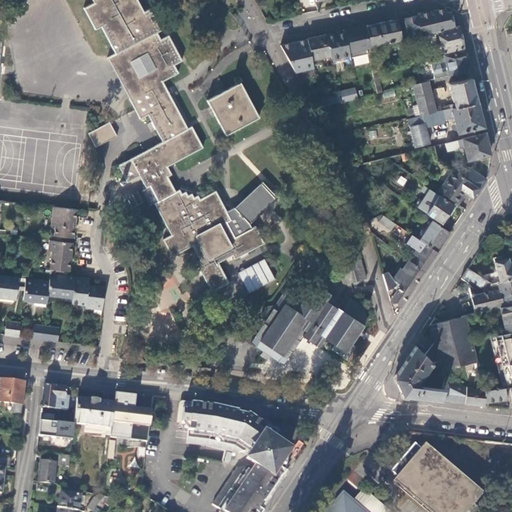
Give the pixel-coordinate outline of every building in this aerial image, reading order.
[(101,27),(116,55),(108,59),(129,98),(135,110),(140,119),(148,114),(152,122),(163,142),(187,129),(167,92),(161,81),(177,73),(172,66),(181,61),(168,36),(159,41),(155,32),(159,30),(148,9),(142,13),(135,0),(91,0),(94,4),(84,9),(95,31),(101,27)] [(449,7),(436,10),(441,29),(453,26),(450,13),(449,7)] [(436,10),(403,19),(406,29),(408,38),(437,31),(437,30),(441,29),(436,10)] [(395,19),(365,26),(369,48),(408,38),(406,29),(400,30),(400,27),(397,28),(395,19)] [(457,25),(453,26),(441,29),(437,30),(437,31),(442,52),(463,47),(460,36),(457,25)] [(349,57),(349,58),(367,54),(366,49),(369,48),(365,26),(343,32),(349,57)] [(331,61),(332,64),(340,62),(341,59),(349,57),(343,32),(325,35),(330,56),(331,61)] [(325,35),(306,40),(310,61),(325,57),(330,56),(325,35)] [(280,45),(294,72),(312,68),(310,61),(306,40),(280,45)] [(465,54),(463,49),(429,59),(434,79),(466,71),(463,60),(466,59),(465,54)] [(472,85),(470,78),(448,83),(453,104),(450,105),(451,108),(476,102),(472,85)] [(411,86),(414,94),(430,90),(428,81),(411,86)] [(219,127),(224,136),(258,118),(254,110),(239,83),(225,91),(215,96),(206,101),(209,108),(214,116),(219,127)] [(340,91),(343,102),(358,98),(355,87),(340,91)] [(394,89),(382,91),(383,99),(395,97),(394,89)] [(419,116),(435,112),(430,90),(414,94),(414,96),(419,115),(419,116)] [(414,116),(419,115),(414,96),(409,97),(414,116)] [(478,108),(476,102),(451,108),(435,112),(419,116),(407,119),(414,146),(429,143),(425,128),(444,123),(444,121),(453,119),(457,133),(482,127),(478,108)] [(88,134),(95,148),(117,136),(109,122),(99,127),(88,134)] [(232,256),(234,259),(258,246),(263,244),(254,227),(251,228),(249,224),(269,206),(277,198),(261,181),(244,197),(233,207),(228,210),(225,211),(215,192),(198,200),(196,197),(193,199),(190,194),(186,196),(184,192),(180,194),(178,190),(174,193),(166,177),(170,175),(165,167),(174,162),(201,148),(196,139),(190,127),(187,129),(163,142),(143,153),(131,160),(118,166),(128,185),(140,178),(145,189),(141,192),(149,208),(154,205),(171,237),(163,241),(172,257),(192,247),(199,261),(195,263),(211,292),(227,283),(217,263),(232,256)] [(485,138),(484,134),(444,143),(446,150),(458,148),(464,148),(467,160),(489,154),(485,138)] [(356,171),(354,165),(345,168),(347,174),(356,171)] [(479,189),(485,180),(469,169),(463,178),(479,189)] [(472,199),(479,189),(463,178),(452,170),(437,191),(456,204),(464,193),(472,199)] [(399,175),(396,183),(404,186),(407,179),(399,175)] [(426,213),(441,222),(452,205),(430,189),(426,195),(429,198),(428,200),(430,201),(427,205),(430,207),(426,213)] [(73,238),(75,211),(53,208),(51,227),(54,227),(53,241),(67,243),(67,238),(73,238)] [(373,218),(388,228),(392,222),(381,214),(373,218)] [(436,252),(449,233),(432,221),(418,240),(436,252)] [(423,272),(436,252),(418,240),(417,243),(419,244),(413,254),(417,256),(416,257),(418,259),(414,265),(423,272)] [(69,271),(72,244),(67,243),(53,241),(49,241),(48,252),(52,252),(49,275),(63,276),(63,270),(69,271)] [(341,266),(346,284),(351,283),(366,279),(359,255),(339,261),(341,266)] [(499,282),(511,278),(511,257),(494,262),(499,282)] [(275,279),(265,261),(240,275),(250,292),(275,279)] [(411,289),(423,272),(414,265),(408,261),(403,269),(400,267),(393,277),(394,278),(411,289)] [(492,284),(467,268),(461,278),(467,282),(473,287),(482,285),(488,289),(492,288),(492,284)] [(399,307),(411,289),(394,278),(393,277),(387,271),(382,274),(390,300),(399,307)] [(71,299),(74,277),(63,276),(49,275),(48,282),(47,296),(59,297),(58,301),(71,303),(71,299)] [(18,278),(0,276),(0,298),(15,300),(17,290),(24,291),(25,284),(17,284),(18,278)] [(100,310),(101,310),(104,288),(87,286),(88,279),(74,277),(71,299),(71,303),(70,304),(85,306),(85,308),(93,309),(93,314),(100,315),(100,310)] [(499,308),(511,304),(511,278),(499,282),(492,284),(492,288),(493,290),(470,296),(474,314),(499,308)] [(39,284),(25,282),(25,284),(24,291),(23,301),(34,302),(34,307),(45,308),(47,296),(48,282),(39,281),(39,284)] [(250,331),(244,339),(262,352),(260,355),(267,360),(270,357),(282,365),(300,340),(303,337),(318,347),(325,339),(334,345),(331,350),(347,361),(357,348),(351,344),(368,320),(362,308),(356,303),(349,299),(340,310),(337,308),(339,306),(331,300),(331,299),(328,297),(329,295),(315,285),(312,283),(285,289),(276,303),(274,306),(266,307),(262,314),(250,331)] [(505,332),(511,330),(511,304),(499,308),(505,332)] [(465,317),(429,325),(434,348),(440,371),(475,361),(465,317)] [(6,323),(4,336),(18,338),(20,324),(6,323)] [(34,326),(32,339),(41,341),(43,327),(34,326)] [(59,329),(43,327),(41,341),(56,343),(59,329)] [(511,330),(505,332),(491,336),(503,387),(509,386),(511,384),(511,330)] [(422,354),(415,346),(393,378),(402,396),(439,401),(442,390),(438,389),(437,384),(419,381),(427,369),(443,385),(445,378),(438,371),(431,364),(431,363),(426,358),(423,355),(422,354)] [(438,371),(440,371),(434,348),(432,348),(428,354),(426,352),(423,355),(426,358),(431,363),(431,364),(438,371)] [(442,390),(439,401),(484,406),(484,391),(471,388),(467,387),(445,377),(445,378),(443,385),(442,390)] [(24,384),(0,381),(0,404),(12,406),(11,414),(21,415),(24,384)] [(65,399),(66,388),(44,385),(41,408),(67,411),(68,399),(65,399)] [(484,391),(484,406),(488,407),(488,402),(503,400),(503,403),(507,402),(505,395),(508,395),(507,393),(510,392),(509,386),(503,387),(484,391)] [(133,408),(134,396),(114,394),(109,438),(146,442),(148,427),(149,427),(150,410),(133,408)] [(85,399),(76,398),(73,423),(84,424),(83,432),(108,435),(113,403),(98,401),(99,400),(95,398),(89,398),(89,400),(85,399)] [(257,511),(259,509),(256,507),(260,501),(263,497),(262,497),(260,500),(257,498),(261,493),(267,497),(270,493),(268,491),(281,470),(277,467),(279,464),(280,465),(284,458),(281,449),(276,443),(274,441),(272,440),(272,439),(272,438),(274,434),(255,421),(256,419),(247,413),(246,415),(245,416),(237,414),(217,410),(217,411),(213,410),(209,410),(209,409),(200,408),(196,407),(197,403),(183,402),(182,409),(183,410),(182,419),(186,420),(187,416),(189,416),(188,424),(178,422),(177,423),(186,424),(186,426),(188,427),(186,441),(205,443),(232,449),(239,453),(244,452),(247,448),(251,450),(254,465),(251,469),(247,466),(236,468),(212,504),(220,510),(218,511),(257,511)] [(71,439),(73,425),(39,421),(38,436),(71,439)] [(393,480),(430,511),(464,511),(481,493),(417,439),(390,470),(396,475),(393,480)] [(234,454),(239,453),(232,449),(205,443),(186,441),(186,444),(205,446),(231,452),(234,454)] [(511,444),(484,441),(481,466),(511,469),(511,444)] [(11,451),(2,450),(1,459),(10,460),(11,451)] [(68,467),(70,456),(59,455),(57,466),(68,467)] [(127,468),(137,467),(136,455),(126,456),(127,468)] [(0,468),(5,469),(9,469),(10,460),(1,459),(0,459),(0,468)] [(38,483),(53,485),(55,463),(40,462),(38,483)] [(388,511),(389,511),(363,490),(353,502),(365,511),(388,511)] [(57,509),(77,511),(80,495),(60,492),(57,509)] [(365,511),(353,502),(342,492),(325,511),(365,511)] [(86,511),(92,511),(99,503),(93,499),(85,511),(86,511)]
